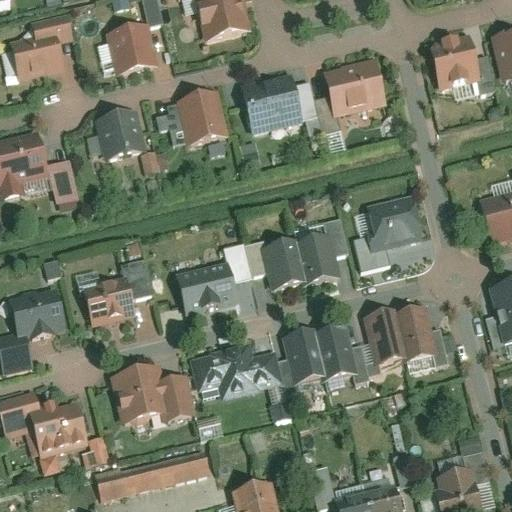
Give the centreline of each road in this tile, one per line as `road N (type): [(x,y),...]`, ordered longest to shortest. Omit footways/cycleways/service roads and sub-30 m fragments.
road 1 (residential): [(68,370),(453,277)]
road 2 (residential): [(453,277),(398,34)]
road 3 (residential): [(508,511),(453,277)]
road 4 (residential): [(277,61),(62,112)]
road 5 (residential): [(398,34),(277,61)]
